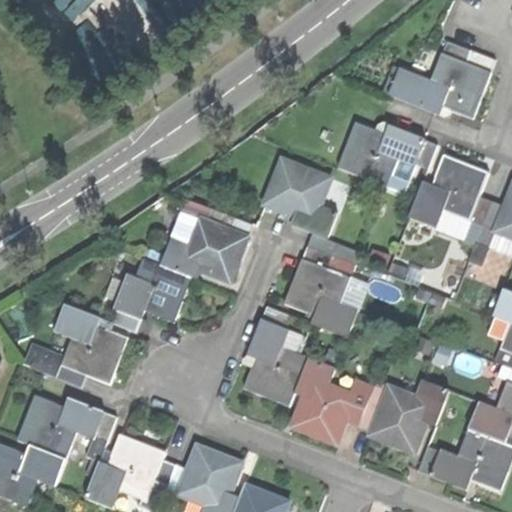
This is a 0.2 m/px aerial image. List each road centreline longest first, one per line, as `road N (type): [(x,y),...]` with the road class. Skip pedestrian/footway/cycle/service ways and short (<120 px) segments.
road 1 (residential): [(0,240),(161,136),(340,0)]
road 2 (residential): [(360,479),(197,412),(195,354)]
